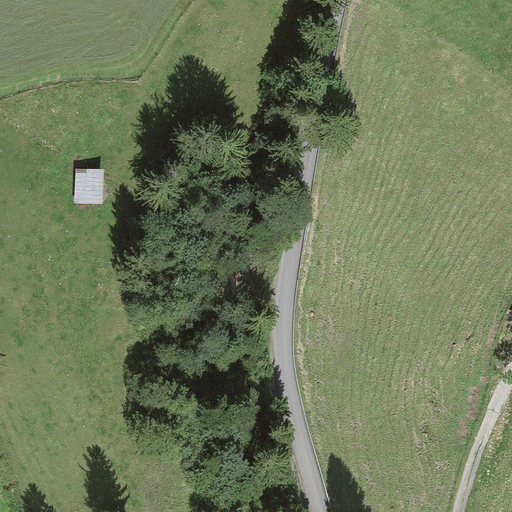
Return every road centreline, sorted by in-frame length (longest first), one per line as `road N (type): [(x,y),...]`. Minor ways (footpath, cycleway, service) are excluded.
road 1 (unclassified): [(338,0),(285,300),(293,418),(320,511)]
road 2 (track): [(511,377),(494,404),(457,511)]
